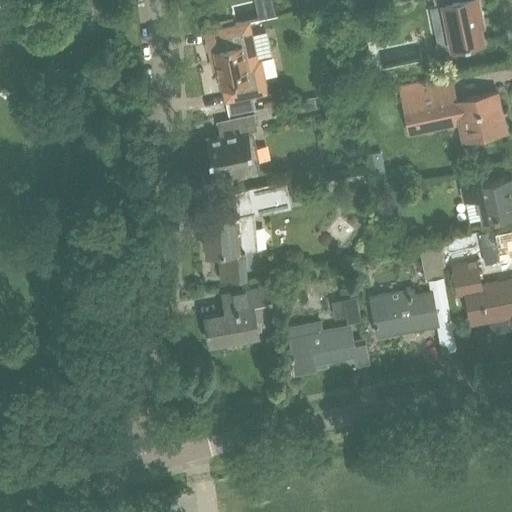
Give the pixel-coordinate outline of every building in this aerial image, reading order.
[(272,0),(254,0),(259,18),(275,14),(272,0)] [(434,0),(435,5),(432,6),(435,24),(445,30),(451,29),(454,45),(467,43),(467,44),(471,43),(471,42),(483,39),(480,24),(483,23),(477,0),(434,0)] [(258,58),(250,20),(205,30),(210,51),(215,50),(222,86),(224,86),(227,100),(255,94),(252,79),(262,77),(265,73),(262,61),(258,58)] [(400,84),(403,97),(410,133),(462,122),(466,139),(505,131),(497,91),(458,99),(452,73),(400,84)] [(207,138),(215,175),(230,172),(231,176),(258,171),(249,130),(257,129),(254,114),(218,122),(221,136),(207,138)] [(511,175),(462,186),(465,200),(479,197),(484,218),(511,212),(511,175)] [(224,193),(226,212),(205,214),(208,252),(220,251),(222,278),(245,276),(243,250),(257,249),(254,213),(286,206),(281,181),(224,193)] [(431,291),(409,295),(407,284),(369,291),(378,335),(437,324),(442,352),(456,349),(443,278),(436,240),(415,245),(420,275),(429,280),(431,291)] [(471,323),(509,316),(511,325),(511,279),(481,285),(476,261),(452,266),(457,293),(465,292),(471,323)] [(275,316),(272,300),(270,285),(222,294),(226,312),(206,316),(211,343),(259,334),(256,319),(275,316)] [(272,290),(276,308),(285,306),(281,288),(272,290)] [(357,298),(342,301),(346,319),(347,325),(361,323),(357,298)] [(356,355),(353,340),(350,325),(324,330),(322,318),(288,324),(296,371),(315,367),(314,363),(356,355)] [(275,334),(266,336),(268,350),(278,348),(275,334)]
